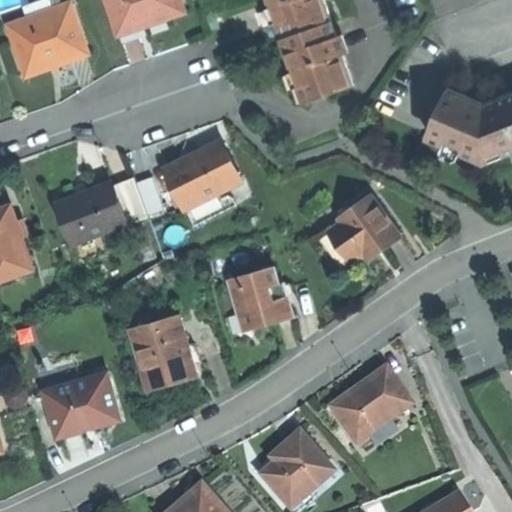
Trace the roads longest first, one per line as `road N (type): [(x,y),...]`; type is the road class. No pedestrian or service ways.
road 1 (residential): [(511,243),(428,278),(219,423),(29,511)]
road 2 (residential): [(0,143),(164,102)]
